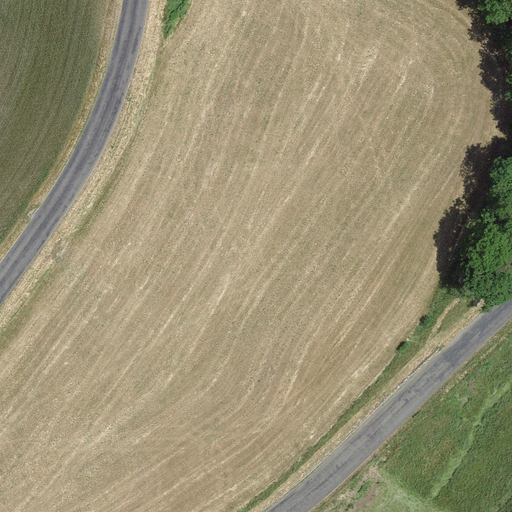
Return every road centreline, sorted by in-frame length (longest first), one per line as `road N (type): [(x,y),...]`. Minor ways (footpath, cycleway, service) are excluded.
road 1 (unclassified): [(511,295),(274,511)]
road 2 (unclassified): [(0,279),(80,158),(115,79),(130,0)]
